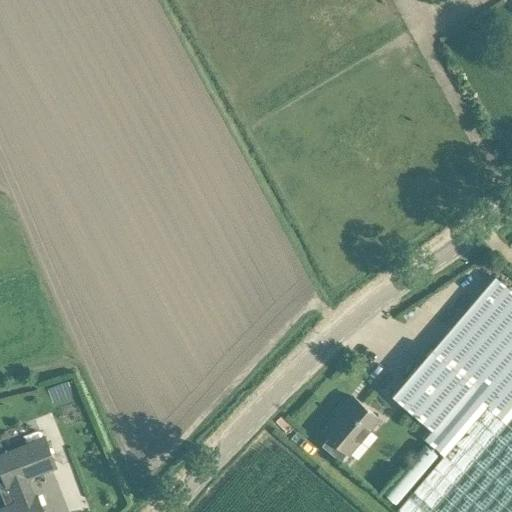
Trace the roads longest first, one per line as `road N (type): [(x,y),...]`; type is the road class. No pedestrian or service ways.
road 1 (unclassified): [(167,511),(325,346),(511,204)]
road 2 (unknown): [(505,208),(414,49),(420,27),(467,0)]
